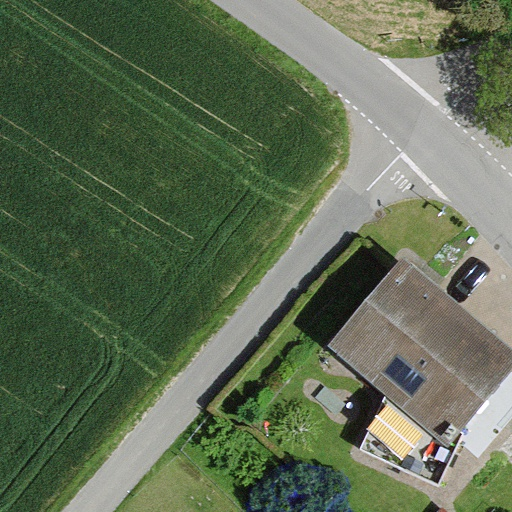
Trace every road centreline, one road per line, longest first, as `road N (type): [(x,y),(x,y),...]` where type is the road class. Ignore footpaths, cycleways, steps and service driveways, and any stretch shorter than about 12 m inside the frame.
road 1 (unclassified): [(424,133),(366,189),(86,511)]
road 2 (residential): [(249,0),(424,133)]
road 3 (residential): [(424,133),(511,225)]
road 4 (unclassified): [(511,48),(424,133)]
